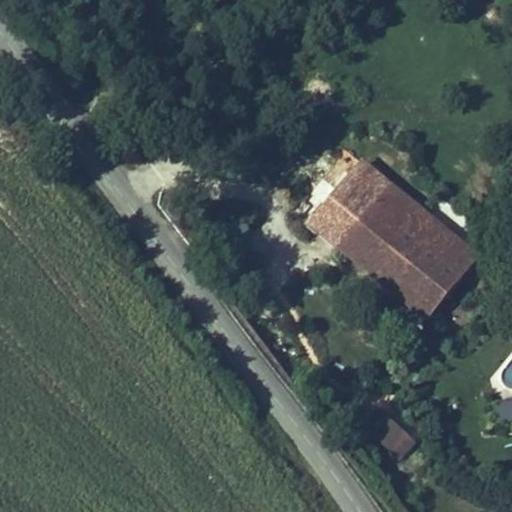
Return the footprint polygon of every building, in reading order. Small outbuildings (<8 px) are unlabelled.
[(383,166),(358,145),(307,207),(333,228),(352,204),(383,166)] [(482,247),(383,166),(352,204),(409,249),(390,272),(436,307),(482,247)] [(352,204),(333,228),(390,272),(409,249),(352,204)] [(511,402),(499,403),(499,420),(511,419),(511,402)] [(422,450),(382,411),(365,430),(404,468),(422,450)]
